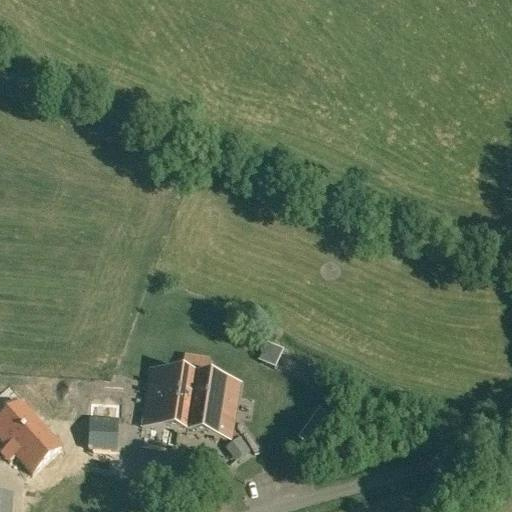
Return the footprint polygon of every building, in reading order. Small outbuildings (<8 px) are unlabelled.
[(274,369),(282,352),(266,345),(258,362),(274,369)] [(237,387),(151,373),(142,427),(228,441),(237,387)] [(25,402),(0,421),(0,434),(34,476),(65,451),(25,402)] [(336,428),(318,415),(298,444),(315,456),(336,428)] [(89,421),(88,451),(116,452),(117,422),(89,421)] [(0,496),(0,511),(9,511),(10,497),(0,496)]
